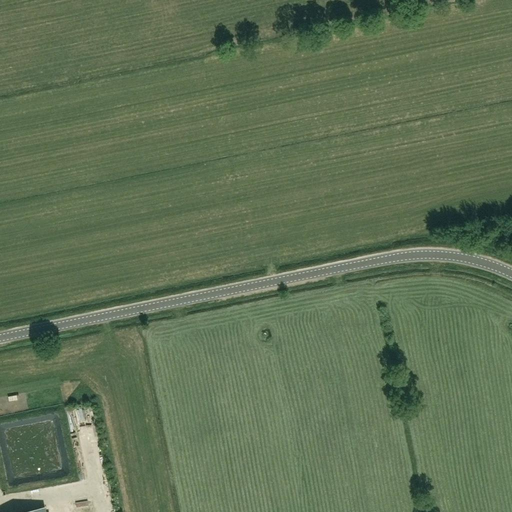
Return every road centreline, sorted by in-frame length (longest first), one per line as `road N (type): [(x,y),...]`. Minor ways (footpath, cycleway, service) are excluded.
road 1 (track): [(0,359),(405,276),(485,285),(511,298)]
road 2 (tertiary): [(0,339),(405,257),(455,257),(511,274)]
